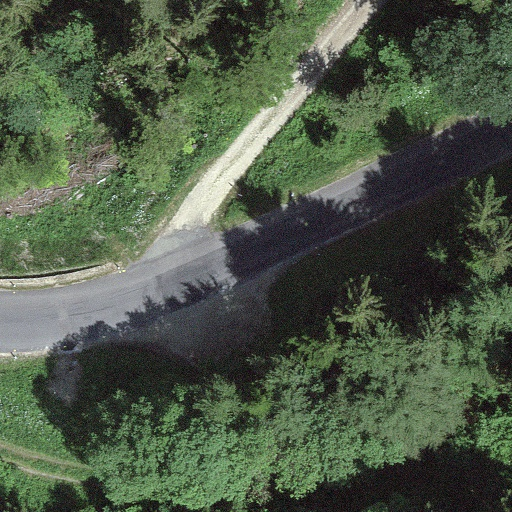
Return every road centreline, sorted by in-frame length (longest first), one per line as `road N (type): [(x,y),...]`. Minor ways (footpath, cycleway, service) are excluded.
road 1 (tertiary): [(511,126),(142,290),(0,321)]
road 2 (track): [(0,452),(96,478),(433,477),(511,489)]
road 3 (track): [(369,0),(215,184),(142,290)]
